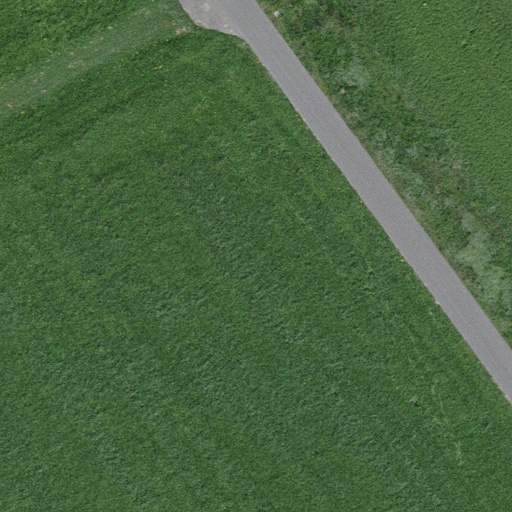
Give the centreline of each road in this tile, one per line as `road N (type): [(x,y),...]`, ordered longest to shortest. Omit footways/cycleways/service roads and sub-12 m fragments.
road 1 (track): [(231,0),(511,381)]
road 2 (track): [(198,0),(0,106)]
